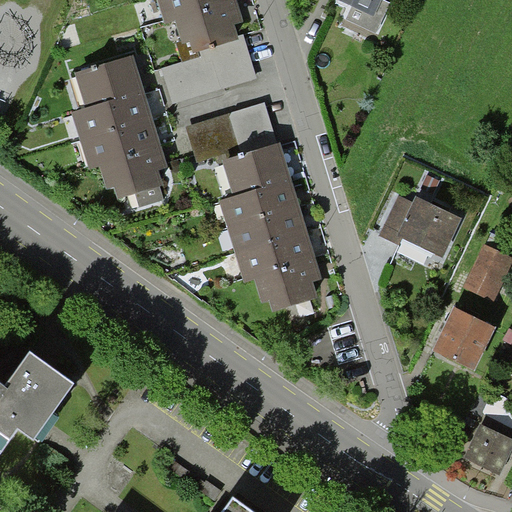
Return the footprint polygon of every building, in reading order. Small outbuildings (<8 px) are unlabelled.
[(163,0),(168,16),(181,12),(187,33),(196,30),(202,52),(166,63),(176,98),(258,74),(250,48),(241,18),(248,16),(244,4),(243,0),(163,0)] [(143,71),(137,50),(78,67),(88,101),(76,105),(93,162),(105,158),(112,179),(120,177),(123,188),(166,176),(162,164),(171,162),(167,149),(161,129),(153,105),(143,71)] [(279,137),(268,101),(189,123),(200,161),(226,153),(236,190),(222,194),(255,309),(330,287),(325,269),(317,238),(307,208),(300,182),(291,152),(287,135),(279,137)] [(416,201),(401,194),(384,232),(404,241),(408,231),(448,249),(465,212),(419,192),(416,201)] [(511,266),(511,251),(487,242),(470,285),(500,297),(511,266)] [(501,321),(458,302),(439,343),(481,363),(501,321)] [(34,439),(74,383),(29,352),(6,385),(0,381),(0,449),(16,427),(34,439)] [(511,449),(511,431),(483,419),(468,452),(504,468),(511,449)] [(258,511),(230,493),(216,511),(258,511)]
